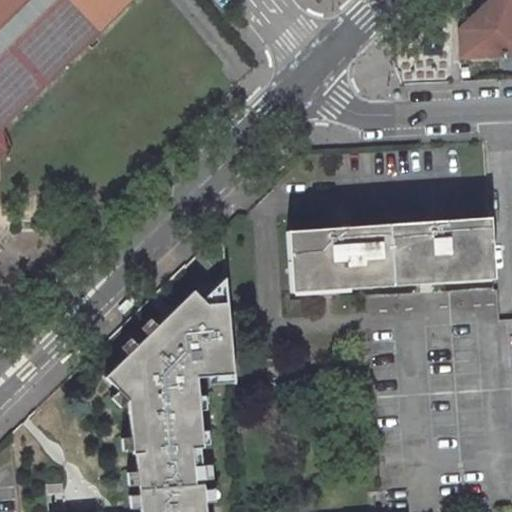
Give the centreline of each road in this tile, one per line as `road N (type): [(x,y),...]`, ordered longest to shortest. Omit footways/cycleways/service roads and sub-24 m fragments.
road 1 (tertiary): [(0,379),(309,71)]
road 2 (unclassified): [(511,108),(364,115),(339,103),(309,71)]
